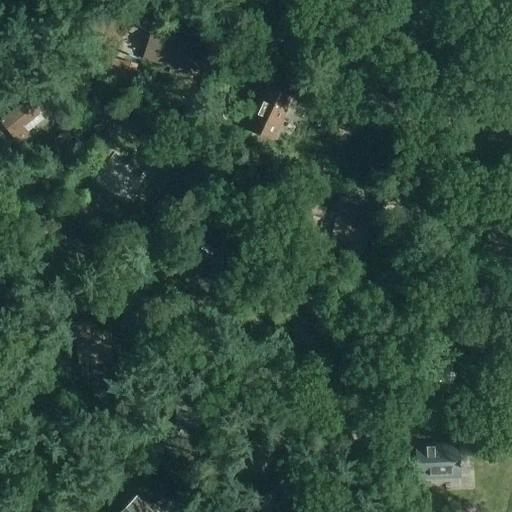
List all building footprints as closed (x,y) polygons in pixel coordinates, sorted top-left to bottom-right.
[(431,29),(406,13),(392,35),(427,58),(444,31),(434,25),(431,29)] [(189,78),(198,42),(151,30),(143,60),(168,67),(167,72),(189,78)] [(447,76),(459,59),(446,50),(434,67),(447,76)] [(123,61),(119,80),(131,83),(136,64),(123,61)] [(266,83),(246,126),(273,139),(288,107),(292,109),(298,99),(298,97),(289,92),(288,94),(266,83)] [(30,95),(0,118),(0,119),(2,122),(11,134),(18,141),(18,142),(30,133),(28,131),(24,127),(40,114),(44,118),(45,120),(48,118),(30,95)] [(299,97),(295,106),(307,112),(311,103),(299,97)] [(65,133),(78,122),(69,111),(55,122),(65,133)] [(147,137),(157,123),(139,111),(129,126),(147,137)] [(392,126),(357,120),(352,151),(387,157),(392,126)] [(191,125),(187,133),(195,137),(199,129),(191,125)] [(182,164),(173,177),(185,185),(202,160),(176,143),(168,155),(182,164)] [(128,205),(148,176),(114,154),(95,183),(128,205)] [(460,182),(456,193),(479,201),(483,190),(460,182)] [(362,245),(368,221),(354,218),(359,200),(341,196),(337,214),(331,238),(362,245)] [(295,212),(293,221),(308,225),(311,216),(322,220),(325,208),(299,201),(295,212)] [(511,257),(511,226),(492,220),(483,249),(511,257)] [(197,246),(177,273),(211,299),(225,279),(207,266),(213,258),(197,246)] [(296,290),(317,303),(323,292),(303,279),(296,290)] [(314,348),(327,327),(301,311),(288,332),(314,348)] [(457,321),(448,359),(485,369),(491,348),(499,350),(503,334),(457,321)] [(93,322),(73,324),(75,342),(77,341),(79,364),(100,362),(100,363),(113,362),(110,329),(94,331),(93,322)] [(438,338),(433,353),(447,357),(451,342),(438,338)] [(430,365),(424,388),(450,395),(456,372),(430,365)] [(174,426),(174,427),(198,429),(201,390),(176,389),(176,393),(174,426)] [(434,400),(431,415),(449,420),(453,405),(434,400)] [(240,469),(235,476),(248,485),(261,466),(282,442),(279,440),(283,434),(272,427),(268,433),(258,445),(246,438),(239,449),(244,452),(249,455),(248,457),(240,469)] [(223,471),(230,449),(219,446),(213,468),(223,471)] [(455,446),(418,447),(419,475),(457,473),(455,446)] [(268,511),(297,511),(303,485),(301,484),(270,477),(267,491),(273,493),(268,511)] [(154,511),(137,494),(118,511),(154,511)]
